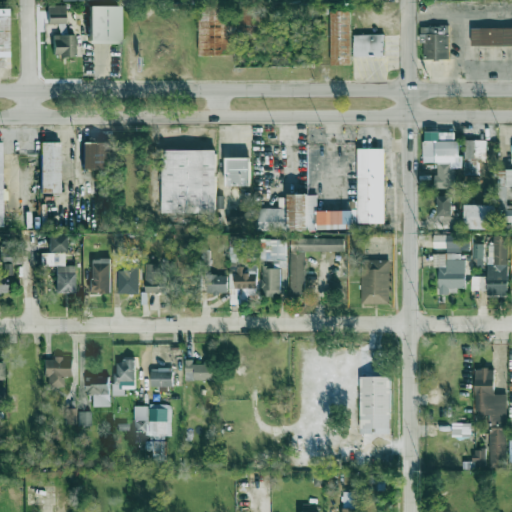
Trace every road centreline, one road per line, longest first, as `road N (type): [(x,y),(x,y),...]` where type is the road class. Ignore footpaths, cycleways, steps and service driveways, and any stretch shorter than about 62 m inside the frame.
road 1 (residential): [(408,0),(415,511)]
road 2 (secondary): [(0,117),(511,116)]
road 3 (secondary): [(511,90),(0,90)]
road 4 (residential): [(0,324),(511,324)]
